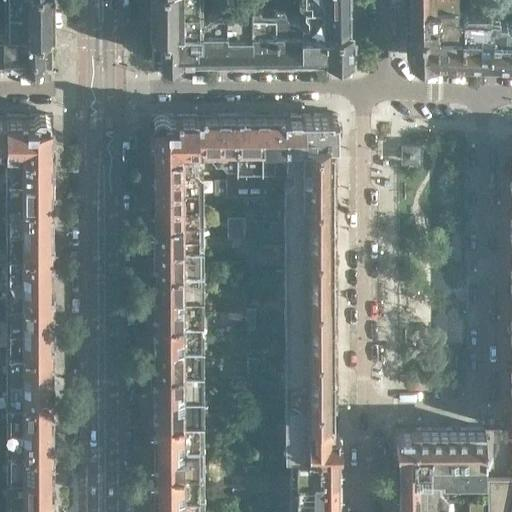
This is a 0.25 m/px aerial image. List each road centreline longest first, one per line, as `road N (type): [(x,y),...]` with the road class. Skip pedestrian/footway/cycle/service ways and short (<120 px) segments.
road 1 (residential): [(364,403),(467,404),(480,396),(480,94)]
road 2 (secondary): [(101,511),(99,91)]
road 3 (residential): [(363,86),(364,403)]
road 4 (residential): [(99,91),(363,86)]
